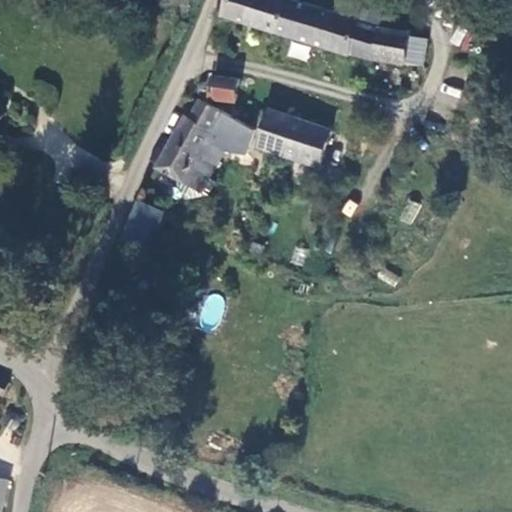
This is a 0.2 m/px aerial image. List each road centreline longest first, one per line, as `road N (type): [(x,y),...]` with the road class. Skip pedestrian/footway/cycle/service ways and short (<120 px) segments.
road 1 (unclassified): [(213,0),(43,378)]
road 2 (unclassified): [(54,423),(276,511)]
